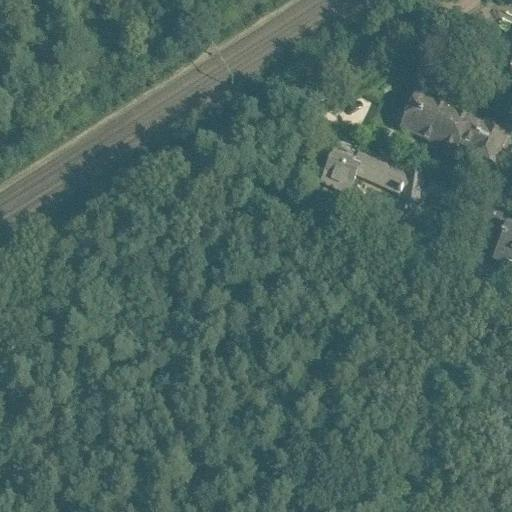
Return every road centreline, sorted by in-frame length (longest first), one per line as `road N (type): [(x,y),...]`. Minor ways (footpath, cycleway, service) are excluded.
road 1 (unclassified): [(280,109),(137,189),(79,235),(0,322)]
road 2 (residential): [(280,109),(458,0)]
